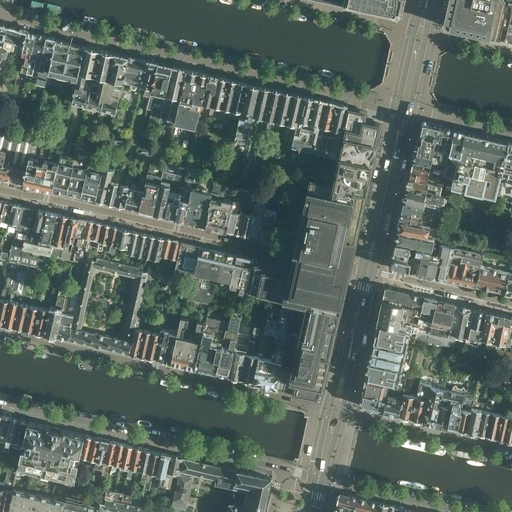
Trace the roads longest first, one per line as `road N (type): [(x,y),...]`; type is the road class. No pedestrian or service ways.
road 1 (residential): [(0,15),(405,106)]
road 2 (residential): [(368,271),(0,188)]
road 3 (residential): [(336,409),(0,331)]
road 4 (residential): [(0,405),(281,467)]
road 5 (residential): [(511,450),(336,409)]
road 6 (residential): [(511,304),(368,271)]
road 7 (residential): [(319,478),(453,511)]
road 8 (residential): [(396,142),(368,271)]
road 9 (residential): [(421,28),(299,0)]
